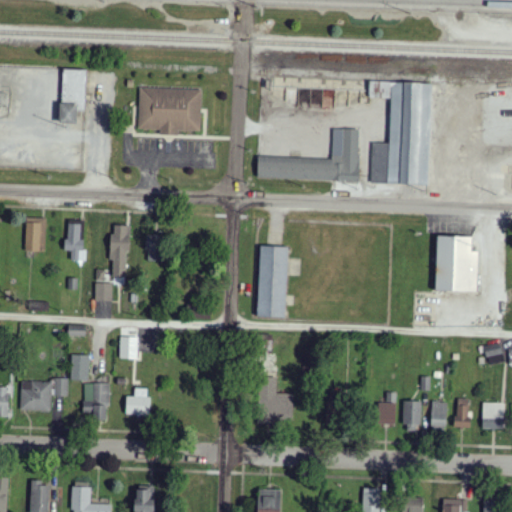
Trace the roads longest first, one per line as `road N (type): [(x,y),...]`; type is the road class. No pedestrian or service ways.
road 1 (residential): [(223,511),(243,0)]
road 2 (residential): [(511,207),(0,187)]
road 3 (residential): [(511,459),(0,442)]
